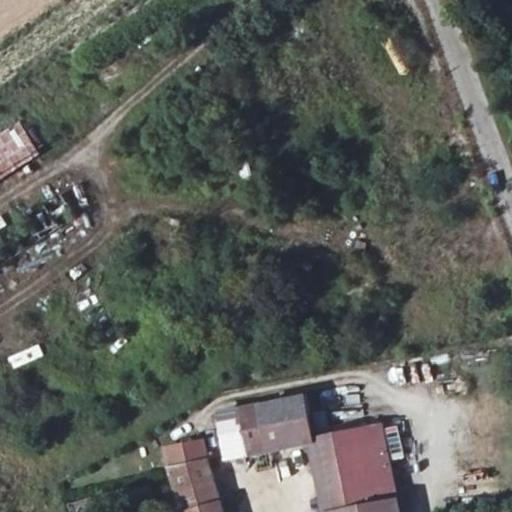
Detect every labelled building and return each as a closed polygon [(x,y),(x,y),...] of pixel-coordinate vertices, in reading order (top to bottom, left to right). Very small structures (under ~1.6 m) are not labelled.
[(21,122),(0,134),(0,179),(41,155),(21,122)] [(312,442),(303,398),(263,405),(272,449),(312,442)] [(250,454),(272,449),(263,405),(240,410),(244,434),(250,454)] [(240,410),(216,416),(222,440),(244,434),(240,410)] [(387,426),(391,459),(403,458),(400,425),(387,426)] [(400,511),(380,429),(312,442),(327,511),(400,511)] [(227,458),(250,454),(244,434),(222,440),(227,458)] [(170,468),(183,511),(223,511),(205,461),(170,468)] [(154,502),(149,487),(124,495),(130,510),(154,502)]
